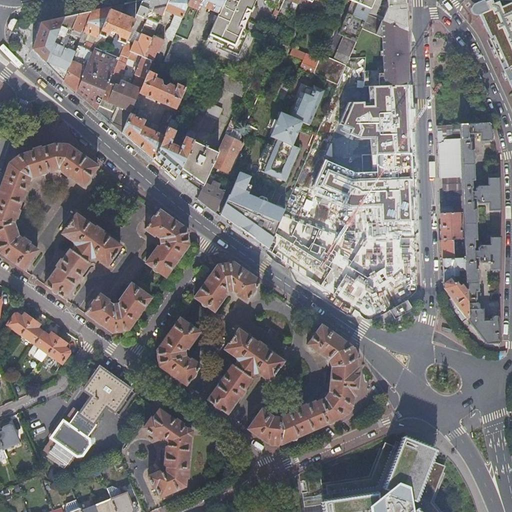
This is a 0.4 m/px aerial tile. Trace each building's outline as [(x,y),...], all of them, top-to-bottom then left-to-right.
[(148,0),(142,1),(136,15),(151,21),(147,29),(154,32),(163,9),(166,0),(148,0)] [(166,0),(163,9),(173,13),(175,17),(172,18),(170,25),(170,26),(166,31),(165,33),(166,40),(171,42),(174,35),(188,0),(166,0)] [(188,0),(174,35),(186,40),(192,26),(192,19),(196,10),(198,11),(200,6),(214,13),(210,24),(212,25),(223,0),(188,0)] [(223,0),(212,25),(206,39),(222,46),(221,49),(236,56),(247,32),(241,30),(254,0),(223,0)] [(289,0),(291,1),(288,8),(294,11),(298,0),(289,0)] [(345,0),(351,2),(346,13),(364,21),(367,14),(373,0),(345,0)] [(385,0),(386,7),(380,20),(406,31),(404,4),(404,0),(385,0)] [(493,0),(484,0),(474,5),(478,15),(488,37),(491,36),(507,72),(511,84),(511,0),(499,6),(496,1),(493,0)] [(124,5),(110,8),(99,35),(105,38),(107,34),(111,31),(117,34),(118,37),(117,41),(124,44),(126,38),(136,15),(142,1),(127,5),(124,13),(125,17),(120,15),(124,5)] [(100,10),(90,12),(81,36),(83,37),(85,33),(98,38),(99,35),(110,8),(100,10)] [(90,12),(63,18),(60,25),(71,29),(70,33),(80,37),(81,36),(90,12)] [(364,21),(346,13),(337,35),(355,43),(361,29),(364,21)] [(60,25),(63,18),(54,20),(39,23),(31,49),(44,63),(55,38),(58,29),(60,25)] [(406,34),(406,31),(380,20),(383,86),(407,85),(406,63),(406,34)] [(126,38),(124,44),(120,54),(128,56),(130,51),(142,57),(143,57),(151,39),(145,36),(146,33),(142,32),(137,43),(126,38)] [(312,35),(302,59),(302,60),(310,64),(318,46),(314,44),(317,38),(312,35)] [(152,36),(151,39),(143,57),(151,61),(155,52),(158,50),(164,38),(159,36),(158,38),(152,36)] [(44,63),(53,73),(56,68),(66,43),(55,38),(44,63)] [(56,68),(53,73),(63,81),(71,62),(74,53),(70,51),(73,42),(67,39),(66,43),(56,68)] [(106,53),(94,48),(92,52),(85,68),(84,72),(75,92),(86,102),(97,75),(102,62),(104,57),(106,53)] [(118,58),(106,53),(104,57),(102,62),(97,75),(86,102),(96,111),(110,78),(114,67),(118,58)] [(128,56),(120,54),(118,58),(114,67),(110,78),(96,111),(108,122),(110,123),(121,133),(134,101),(138,93),(147,70),(151,61),(143,57),(142,57),(135,74),(136,75),(134,80),(135,85),(131,85),(126,83),(127,81),(124,79),(123,82),(120,80),(118,84),(116,83),(120,73),(121,74),(125,64),(128,56)] [(166,54),(162,65),(189,77),(194,66),(166,54)] [(320,55),(312,74),(313,74),(337,84),(345,65),(321,55),(320,55)] [(71,62),(63,81),(69,87),(75,93),(75,92),(84,72),(85,68),(71,62)] [(156,74),(147,70),(138,93),(140,94),(175,109),(181,96),(185,87),(176,83),(175,86),(168,83),(164,86),(161,85),(161,81),(155,77),(156,74)] [(222,75),(217,87),(240,98),(245,86),(222,75)] [(282,82),(275,97),(284,102),(291,86),(282,82)] [(260,172),(284,182),(298,150),(291,146),(301,123),(308,126),(323,91),(312,87),(311,90),(308,97),(302,94),(299,93),(289,118),(279,114),(269,138),(274,140),(271,147),(263,165),(260,172)] [(302,94),(308,97),(311,90),(304,87),(302,94)] [(134,101),(121,133),(152,160),(166,130),(166,129),(151,123),(150,125),(149,129),(142,126),(144,122),(148,113),(139,109),(134,107),(137,102),(134,101)] [(166,130),(152,160),(162,169),(175,180),(177,175),(193,141),(199,127),(207,108),(200,104),(180,148),(169,143),(178,123),(170,120),(166,129),(166,130)] [(209,105),(207,108),(199,127),(211,132),(220,110),(209,105)] [(464,258),(465,289),(466,319),(484,341),(485,343),(499,343),(498,316),(498,317),(497,316),(497,315),(496,315),(495,314),(494,314),(493,314),(492,315),(491,316),(490,316),(490,317),(490,318),(490,319),(490,320),(482,320),(481,308),(478,308),(478,303),(476,302),(474,302),(474,300),(475,299),(475,292),(477,291),(476,268),(474,268),(474,261),(473,261),(473,258),(477,258),(477,261),(479,263),(488,263),(488,265),(490,265),(490,270),(499,270),(499,237),(489,237),(489,245),(479,245),(476,247),(476,250),(472,250),(472,248),(473,248),(473,240),(475,240),(474,209),(472,209),(471,201),(471,199),(474,199),(474,201),(477,203),(488,203),(488,211),(500,211),(499,177),(486,178),(487,185),(476,186),(474,188),(474,191),(470,191),(470,189),(471,188),(471,181),(473,181),(472,150),(470,150),(469,142),(468,142),(468,138),(467,138),(467,134),(473,134),(479,134),(479,141),(490,141),(493,138),(490,124),(489,123),(459,124),(462,202),(462,212),(463,224),(463,230),(463,239),(464,258)] [(459,124),(436,124),(437,149),(438,177),(442,177),(443,202),(462,202),(459,124)] [(222,138),(216,152),(210,166),(228,174),(242,143),(225,135),(223,139),(222,138)] [(193,141),(177,175),(199,191),(204,179),(210,166),(216,152),(193,141)] [(0,254),(23,271),(36,253),(36,250),(17,236),(13,224),(30,177),(57,168),(80,185),(83,185),(85,183),(87,184),(90,180),(89,178),(97,166),(67,145),(54,144),(21,155),(8,164),(0,186),(0,254)] [(271,147),(266,145),(258,163),(263,165),(271,147)] [(249,177),(238,173),(228,195),(219,217),(231,226),(243,234),(253,241),(266,250),(274,233),(283,211),(246,195),(242,193),(246,185),(249,177)] [(199,191),(195,199),(214,213),(223,192),(216,189),(218,185),(204,179),(199,191)] [(443,202),(439,202),(440,221),(441,240),(451,239),(463,239),(463,230),(463,224),(462,212),(462,202),(443,202)] [(185,229),(158,209),(153,217),(152,216),(150,216),(147,220),(148,223),(144,228),(145,231),(154,237),(156,237),(159,238),(160,243),(158,247),(156,247),(146,261),(145,263),(151,267),(151,268),(151,269),(152,270),(152,271),(153,271),(154,272),(155,272),(156,273),(157,273),(158,273),(165,278),(188,245),(185,229)] [(69,250),(44,285),(64,300),(89,265),(88,262),(90,259),(95,258),(105,265),(107,265),(120,248),(119,246),(77,215),(74,215),(61,233),(63,236),(71,242),(73,248),(71,250),(69,250)] [(442,259),(452,258),(451,239),(441,240),(442,259)] [(115,268),(129,279),(142,261),(128,251),(115,268)] [(461,284),(465,289),(464,258),(452,258),(442,259),(442,272),(443,282),(449,278),(453,282),(454,283),(455,282),(458,286),(461,284)] [(218,265),(194,298),(200,302),(200,303),(200,304),(200,305),(201,305),(201,306),(202,306),(203,307),(204,307),(205,307),(206,307),(211,311),(214,311),(225,296),(225,293),(226,291),(232,290),(236,292),(235,295),(245,302),(250,296),(253,296),(255,292),(255,289),(260,282),(233,263),(218,265)] [(466,319),(465,289),(461,284),(458,286),(455,282),(454,283),(453,282),(449,278),(443,282),(443,288),(450,298),(466,318),(466,319)] [(89,307),(84,314),(112,334),(128,330),(151,298),(144,293),(142,290),(139,287),(136,288),(132,285),(129,285),(118,300),(119,302),(117,305),(113,305),(109,303),(108,300),(100,294),(97,295),(94,300),(91,300),(88,305),(89,307)] [(462,320),(466,318),(450,298),(447,301),(462,320)] [(35,344),(43,333),(36,328),(38,326),(38,324),(26,315),(23,316),(22,318),(16,314),(14,315),(7,325),(27,339),(35,344)] [(159,366),(186,386),(191,379),(192,380),(193,379),(196,376),(196,374),(195,373),(200,367),(199,364),(191,359),(188,359),(184,357),(183,351),(185,349),(188,349),(199,334),(198,332),(193,328),(193,327),(192,327),(192,326),(192,325),(191,325),(190,324),(189,323),(188,323),(187,323),(186,323),(179,318),(156,350),(159,366)] [(466,319),(462,322),(480,344),(484,341),(466,319)] [(251,423),(247,429),(266,443),(280,445),(345,416),(352,406),(353,396),(355,397),(356,396),(358,372),(357,370),(356,370),(357,359),(351,347),(320,325),(316,332),(315,332),(314,332),(314,333),(313,334),(312,334),(312,335),(311,336),(311,337),(311,338),(311,339),(307,346),(308,347),(308,349),(314,353),(315,352),(328,361),(331,366),(329,392),(323,400),(315,403),(315,402),(288,413),(288,415),(280,419),(271,416),(261,409),(257,415),(256,415),(255,416),(254,416),(254,417),(253,417),(252,418),(252,419),(252,420),(251,421),(251,422),(251,423)] [(231,365),(206,401),(227,415),(252,380),(251,378),(253,375),(259,375),(268,381),(270,380),(282,363),(281,360),(239,330),(236,331),(224,348),(224,351),(235,358),(236,363),(233,366),(231,365)] [(42,362),(59,338),(53,334),(50,335),(49,337),(43,333),(35,344),(28,353),(41,363),(42,362)] [(64,343),(59,338),(42,362),(50,368),(56,360),(62,364),(69,354),(67,351),(63,348),(65,345),(64,343)] [(28,353),(35,344),(27,339),(21,348),(28,353)] [(118,413),(135,390),(103,368),(86,391),(95,397),(85,411),(83,414),(80,413),(72,425),(67,422),(55,439),(60,442),(52,453),(71,467),(78,456),(80,457),(86,456),(93,445),(92,439),(90,438),(99,426),(97,425),(109,407),(118,413)] [(150,419),(143,428),(144,431),(158,441),(162,440),(167,443),(167,446),(165,447),(163,466),(165,468),(165,472),(163,473),(161,472),(149,477),(148,479),(152,488),(154,489),(155,489),(160,498),(185,487),(190,432),(159,410),(153,419),(150,419)] [(3,431),(0,432),(0,445),(2,449),(2,451),(17,444),(9,427),(8,426),(2,428),(3,431)] [(427,505),(432,492),(443,464),(436,462),(439,456),(432,453),(433,450),(404,438),(402,442),(396,439),(394,444),(390,443),(383,463),(354,467),(345,475),(322,478),(326,502),(324,502),(324,511),(432,511),(430,509),(427,505)] [(471,495),(467,487),(432,492),(427,505),(430,509),(473,501),(471,495)] [(111,501),(115,511),(131,511),(132,510),(126,494),(110,499),(111,501)] [(80,511),(75,498),(66,501),(64,507),(65,509),(62,511),(61,506),(51,509),(51,511),(80,511)] [(97,511),(115,511),(111,501),(96,507),(97,511)]
